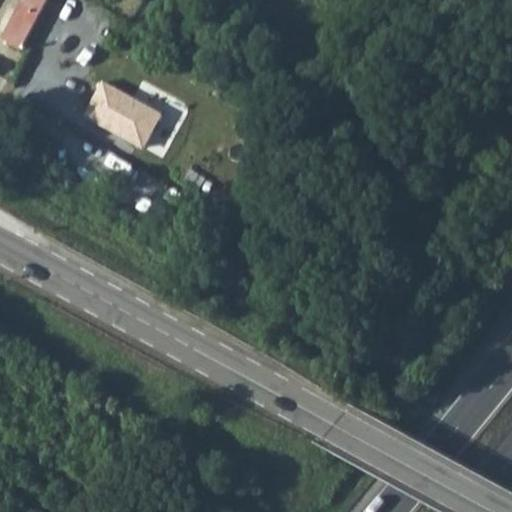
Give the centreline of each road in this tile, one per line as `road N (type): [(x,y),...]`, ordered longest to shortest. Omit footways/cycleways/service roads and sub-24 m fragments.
road 1 (tertiary): [(0,240),(500,511)]
road 2 (trunk): [(511,361),(388,511)]
